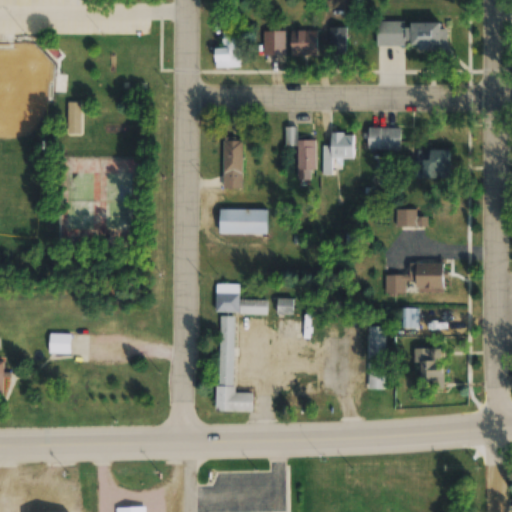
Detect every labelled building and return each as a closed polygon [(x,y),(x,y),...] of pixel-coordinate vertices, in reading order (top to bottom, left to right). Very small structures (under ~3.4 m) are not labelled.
[(377,21),(377,47),(406,47),(406,21),(377,21)] [(445,22),(410,23),(410,53),(446,53),(445,22)] [(328,27),(328,55),(346,55),(346,27),(328,27)] [(317,30),(291,30),(291,57),(317,57),(317,30)] [(215,49),(215,64),(240,64),(240,31),(221,31),(221,49),(215,49)] [(286,31),(263,31),(263,62),(286,62),(286,31)] [(82,134),(81,102),(67,102),(67,134),(82,134)] [(401,128),(368,128),(368,151),(401,151),(401,128)] [(322,146),(322,176),(333,176),(333,168),(341,168),(341,159),(354,159),(354,134),(332,134),(332,146),(322,146)] [(223,138),(223,188),(243,188),(243,138),(223,138)] [(297,169),(316,169),(316,141),(297,141),(297,169)] [(417,151),(417,178),(451,178),(451,151),(417,151)] [(267,234),(267,209),(220,209),(220,234),(267,234)] [(396,209),(396,228),(429,228),(429,217),(417,217),(417,209),(396,209)] [(384,274),(384,294),(406,294),(406,282),(416,282),(416,288),(443,288),(443,263),(417,263),(417,275),(384,274)] [(267,313),(267,300),(239,299),(239,283),(215,282),(215,313),(267,313)] [(418,329),(418,309),(401,309),(401,329),(418,329)] [(253,393),(234,393),(236,316),(218,316),(217,412),(253,413),(253,393)] [(368,327),(368,390),(385,390),(385,327),(368,327)] [(70,334),(50,334),(50,355),(70,355),(70,334)] [(414,364),(420,364),(420,387),(442,387),(442,349),(414,349),(414,364)]
